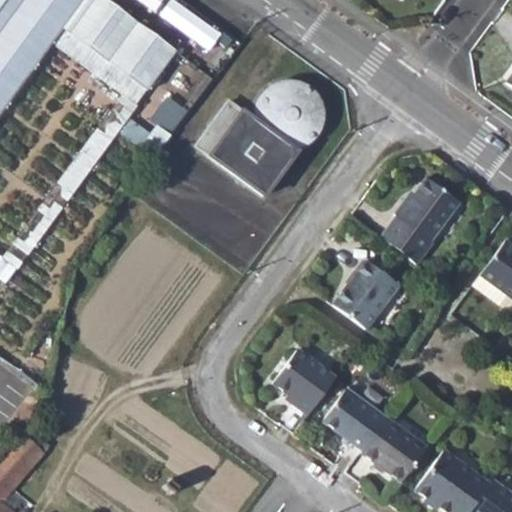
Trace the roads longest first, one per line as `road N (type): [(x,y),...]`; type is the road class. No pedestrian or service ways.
road 1 (residential): [(347,511),(229,428),(209,370),(405,99)]
road 2 (residential): [(271,0),(405,99)]
road 3 (residential): [(405,99),(511,176)]
road 4 (residential): [(476,0),(405,99)]
